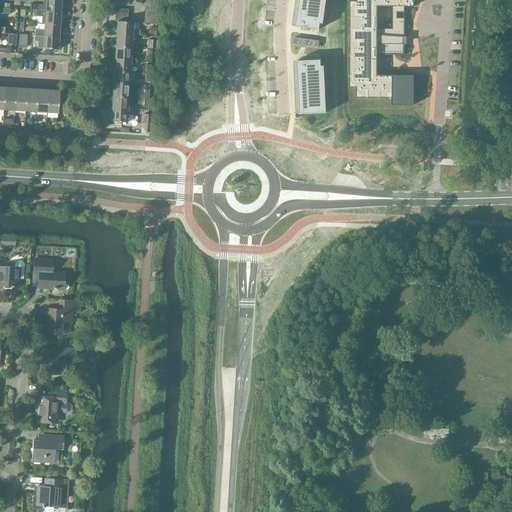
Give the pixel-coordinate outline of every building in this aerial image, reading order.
[(37,5),(36,11),(61,12),(61,0),(43,0),(43,5),(37,5)] [(298,0),(295,26),(319,29),(322,0),(298,0)] [(405,7),(414,7),(414,0),(356,0),(357,1),(350,1),(350,87),(356,87),(356,98),(390,98),(392,98),(392,105),(414,105),(414,75),(377,76),(377,55),(405,55),(405,7)] [(36,11),(36,16),(43,17),(42,23),(44,23),(60,24),(61,12),(36,11)] [(116,34),(133,35),(140,35),(140,30),(134,30),(134,22),(127,22),(117,21),(117,22),(116,34)] [(35,30),(35,36),(59,37),(60,24),(44,23),(44,30),(35,30)] [(7,45),(16,45),(17,35),(8,34),(7,45)] [(19,34),(18,47),(26,47),(27,34),(19,34)] [(116,34),(115,46),(132,47),(133,35),(116,34)] [(35,36),(35,41),(43,42),(42,49),(45,49),(50,49),(58,50),(59,37),(35,36)] [(294,36),(293,42),(317,45),(318,39),(294,36)] [(115,46),(114,59),(132,60),(132,47),(115,46)] [(114,59),(114,71),(131,72),(132,60),(114,59)] [(320,61),(297,62),(297,79),(298,83),(299,114),(323,113),(320,61)] [(113,84),(130,85),(134,85),(134,80),(130,80),(131,72),(114,71),(113,84)] [(113,84),(112,96),(129,97),(130,85),(113,84)] [(4,110),(15,111),(16,88),(5,87),(4,110)] [(15,111),(26,111),(27,88),(16,88),(15,111)] [(26,111),(36,112),(38,89),(27,88),(26,111)] [(36,112),(47,113),(48,90),(38,89),(36,112)] [(48,90),(47,113),(58,113),(60,90),(48,90)] [(112,96),(111,109),(131,110),(132,97),(129,97),(112,96)] [(111,109),(111,121),(128,122),(131,122),(132,116),(131,116),(131,110),(111,109)] [(1,237),(1,245),(15,246),(16,238),(16,236),(1,236),(1,237)] [(39,290),(62,291),(63,272),(52,272),(53,260),(34,259),(33,274),(40,274),(39,290)] [(0,285),(20,287),(20,286),(21,279),(23,279),(24,266),(24,265),(23,264),(23,263),(22,262),(21,262),(20,261),(19,261),(18,261),(16,262),(15,263),(14,264),(14,266),(14,267),(3,266),(4,263),(0,263),(0,285)] [(49,309),(47,333),(61,334),(64,334),(66,335),(67,334),(69,333),(70,332),(70,330),(71,323),(72,311),(79,312),(80,301),(59,299),(58,309),(49,309)] [(46,353),(45,368),(44,373),(64,374),(65,355),(76,355),(76,348),(58,347),(58,354),(46,353)] [(70,404),(66,404),(66,392),(48,391),(48,397),(36,396),(35,406),(37,406),(36,422),(46,423),(47,421),(57,422),(57,414),(70,415),(73,412),(73,408),(70,404)] [(425,435),(449,436),(449,429),(425,428),(425,435)] [(32,462),(53,463),(54,446),(63,446),(63,436),(45,435),(45,441),(33,440),(32,462)] [(476,475),(476,478),(467,478),(467,487),(511,489),(511,479),(505,479),(505,476),(500,476),(500,474),(494,473),(494,483),(488,483),(488,473),(482,473),(482,475),(476,475)] [(34,497),(33,508),(42,509),(42,507),(45,507),(45,506),(66,507),(68,480),(46,479),(45,487),(37,486),(37,497),(34,497)]
